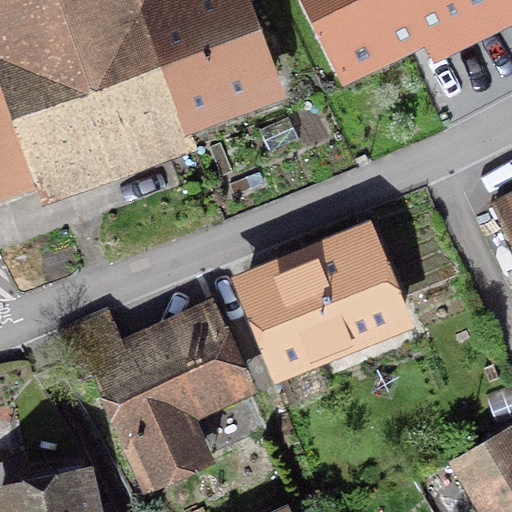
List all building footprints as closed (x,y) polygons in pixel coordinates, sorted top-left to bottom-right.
[(170,114),(139,26),(173,14),(167,0),(0,0),(0,195),(42,180),(36,162),(170,114)] [(235,0),(209,0),(173,14),(139,26),(170,114),(173,121),(267,86),(235,0)] [(494,0),(500,11),(506,8),(501,0),(299,0),(336,75),(488,0),(494,0)] [(498,230),(511,257),(511,193),(489,206),(491,208),(489,209),(500,229),(498,230)] [(307,359),(398,321),(365,241),(240,291),(287,406),(320,392),(307,359)] [(181,412),(237,387),(204,314),(178,326),(182,334),(114,365),(93,318),(54,335),(77,383),(90,377),(118,439),(124,436),(142,475),(199,450),(181,412)] [(511,511),(511,434),(508,429),(447,465),(474,511),(511,511)] [(71,467),(26,477),(29,489),(0,494),(0,511),(86,511),(79,478),(74,479),(71,467)]
